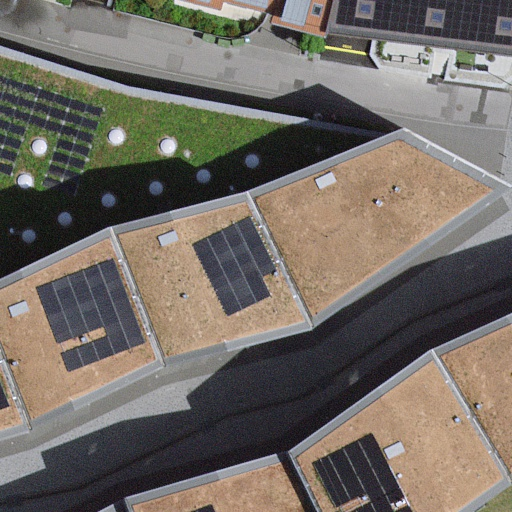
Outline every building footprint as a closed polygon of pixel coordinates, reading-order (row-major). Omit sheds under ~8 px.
[(199,0),(291,23),(325,31),(331,0),(199,0)] [(511,0),(331,0),(325,31),(349,34),(511,49),(511,0)] [(0,45),(0,434),(32,425),(161,359),(310,318),(505,184),(406,131),(128,88),(0,45)] [(511,314),(435,350),(511,481),(511,314)] [(511,481),(435,350),(283,454),(314,511),(470,511),(473,511),(511,482),(511,481)] [(314,511),(283,454),(122,503),(125,511),(314,511)] [(125,511),(122,503),(104,511),(125,511)]
